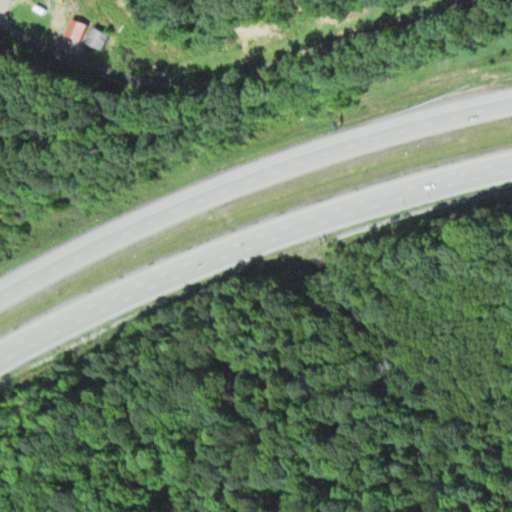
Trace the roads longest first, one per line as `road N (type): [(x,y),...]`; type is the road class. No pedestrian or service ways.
road 1 (motorway): [(511,109),(240,189),(0,303)]
road 2 (motorway): [(0,359),(196,267),(511,169)]
